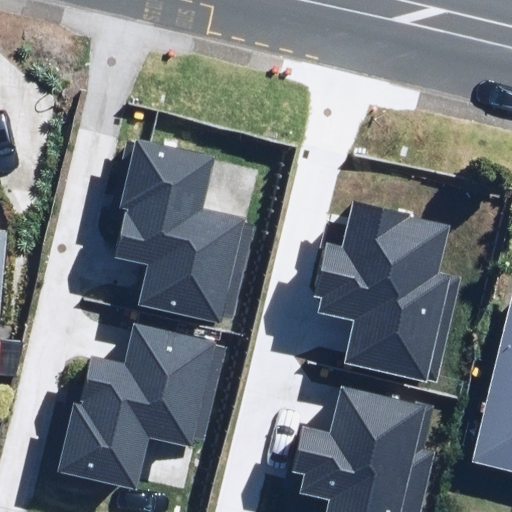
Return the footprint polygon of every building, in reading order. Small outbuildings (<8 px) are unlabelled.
[(217,155),(136,137),(120,208),(126,210),(115,258),(147,265),(138,305),(221,324),(223,317),(234,319),(255,226),(245,223),(246,217),(205,207),(217,155)] [(411,213),(351,200),(341,245),(326,242),(313,298),(319,299),(316,314),(352,322),(342,365),(426,383),(427,380),(437,383),(460,277),(440,272),(451,225),(410,217),(411,213)] [(0,309),(9,222),(0,221),(0,309)] [(511,303),(475,454),(511,463),(511,303)] [(217,341),(134,322),(125,363),(90,355),(80,403),(73,402),(57,472),(136,490),(148,437),(192,447),(194,440),(205,443),(227,348),(216,345),(217,341)] [(414,403),(342,386),(330,434),(303,428),(293,472),(304,475),(299,494),(329,501),(326,511),(421,511),(435,452),(425,450),(436,404),(415,399),(414,403)]
